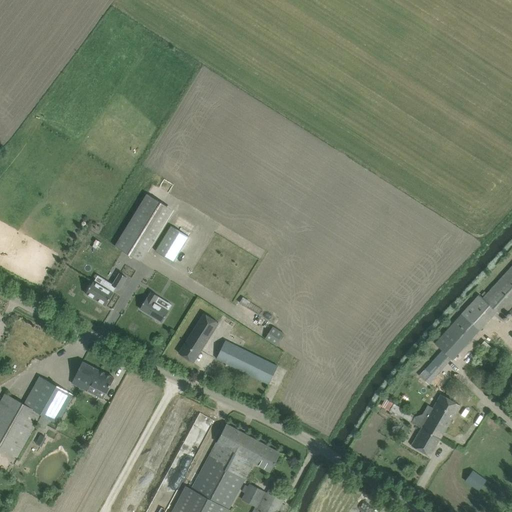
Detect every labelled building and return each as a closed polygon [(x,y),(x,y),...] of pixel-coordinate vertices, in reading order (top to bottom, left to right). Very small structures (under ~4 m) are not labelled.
[(117,247),(112,256),(128,266),(133,257),(135,258),(166,206),(147,194),(115,246),(117,247)] [(173,262),(189,237),(171,226),(156,251),(173,262)] [(501,321),(508,313),(511,308),(511,265),(483,298),(479,295),(435,343),(453,360),(494,314),(501,321)] [(90,285),(86,291),(87,292),(86,294),(105,306),(113,293),(113,292),(114,291),(116,288),(119,290),(127,277),(120,273),(113,285),(105,280),(102,286),(94,281),(91,286),(90,285)] [(147,297),(140,309),(162,322),(169,311),(155,302),(159,296),(151,292),(148,298),(147,297)] [(193,363),(219,323),(204,313),(179,353),(193,363)] [(267,337),(278,343),(283,334),(272,328),(267,337)] [(225,341),(217,359),(269,385),(273,376),(278,366),(225,341)] [(493,349),(484,341),(480,345),(489,353),(493,349)] [(106,393),(114,378),(83,362),(72,383),(87,391),(90,385),(106,393)] [(61,416),(73,395),(40,377),(24,404),(5,394),(0,402),(0,447),(17,457),(36,424),(45,430),(51,419),(57,423),(61,416)] [(422,427),(422,428),(440,438),(445,431),(460,405),(441,395),(428,418),(426,420),(425,422),(422,427)] [(408,409),(407,411),(391,402),(388,408),(412,422),(415,416),(413,415),(415,412),(408,409)] [(201,413),(196,422),(208,429),(213,419),(201,413)] [(254,463),(262,467),(270,472),(280,454),(227,424),(217,443),(191,489),(185,486),(171,511),(228,511),(230,510),(228,509),(254,463)] [(430,456),(440,438),(422,428),(412,446),(430,456)] [(42,447),(47,438),(41,435),(36,444),(42,447)] [(473,471),(466,482),(478,490),(486,480),(473,471)] [(268,494),(265,492),(250,484),(242,500),(255,506),(252,511),(277,511),(279,510),(282,511),(285,505),(282,503),(287,494),(282,491),(272,486),(268,494)]
